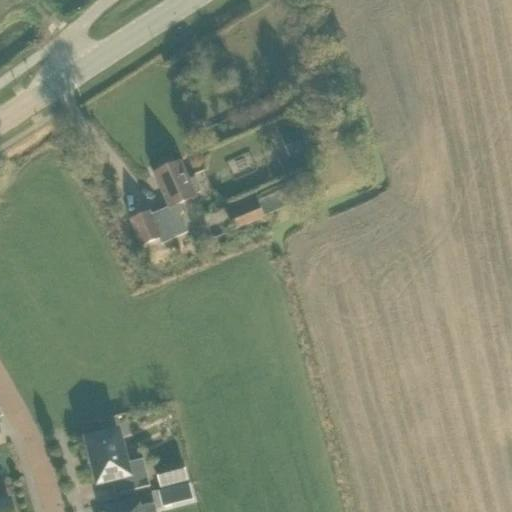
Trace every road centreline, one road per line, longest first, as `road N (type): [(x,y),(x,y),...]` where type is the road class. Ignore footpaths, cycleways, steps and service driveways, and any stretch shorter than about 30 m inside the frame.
road 1 (primary): [(66,79),(192,0)]
road 2 (residential): [(0,384),(25,429),(49,511)]
